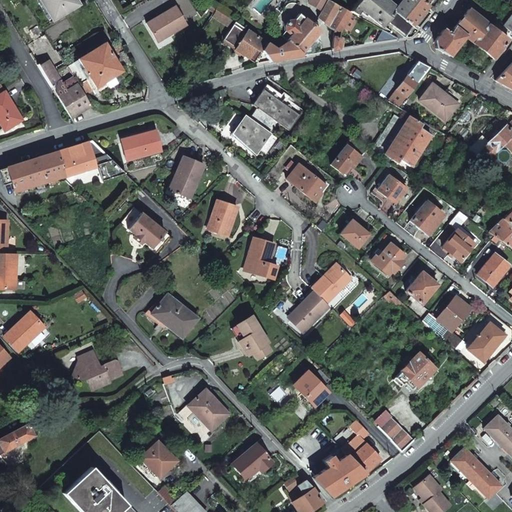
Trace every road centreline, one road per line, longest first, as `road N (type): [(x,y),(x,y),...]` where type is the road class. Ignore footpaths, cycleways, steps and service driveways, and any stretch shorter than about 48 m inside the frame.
road 1 (residential): [(336,511),(202,368),(167,369),(106,303),(131,267)]
road 2 (residential): [(418,45),(317,55),(164,101)]
road 3 (residential): [(347,192),(511,323)]
road 4 (residential): [(511,363),(372,489)]
road 5 (residential): [(300,225),(164,101)]
road 6 (unknown): [(0,339),(22,363),(120,318)]
road 7 (residential): [(0,19),(70,129)]
